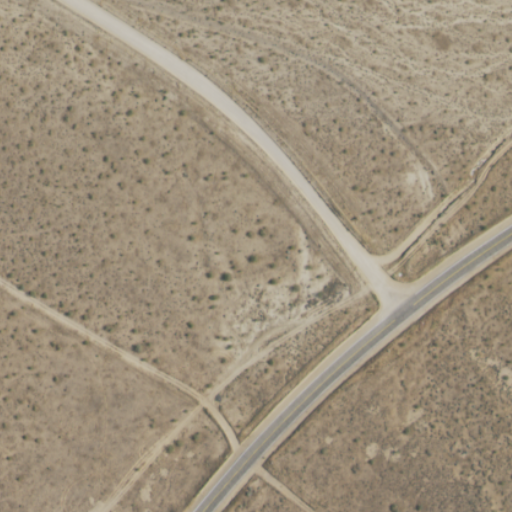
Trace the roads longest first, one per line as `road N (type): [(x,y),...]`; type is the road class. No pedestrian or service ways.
road 1 (residential): [(405,312),(265,140),(72,0)]
road 2 (tertiary): [(203,511),(340,366),(511,234)]
road 3 (track): [(244,461),(206,404),(0,282)]
